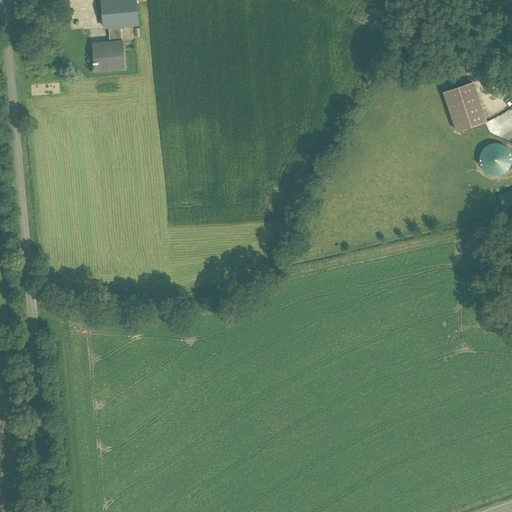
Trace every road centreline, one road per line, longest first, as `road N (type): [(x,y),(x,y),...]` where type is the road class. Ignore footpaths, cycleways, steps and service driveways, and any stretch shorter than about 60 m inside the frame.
road 1 (unclassified): [(4,0),(49,511)]
road 2 (unclassified): [(511,62),(406,0)]
